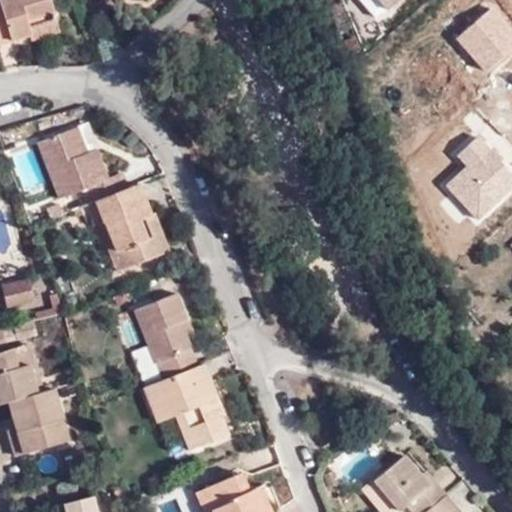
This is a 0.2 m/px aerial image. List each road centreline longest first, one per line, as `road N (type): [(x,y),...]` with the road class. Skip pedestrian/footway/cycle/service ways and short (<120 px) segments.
road 1 (residential): [(510,511),(441,426),(391,385),(256,347)]
road 2 (residential): [(124,100),(161,122),(256,347)]
road 3 (residential): [(256,347),(314,511)]
road 4 (residential): [(0,99),(39,85),(109,91),(124,100)]
road 5 (residential): [(193,0),(124,100)]
